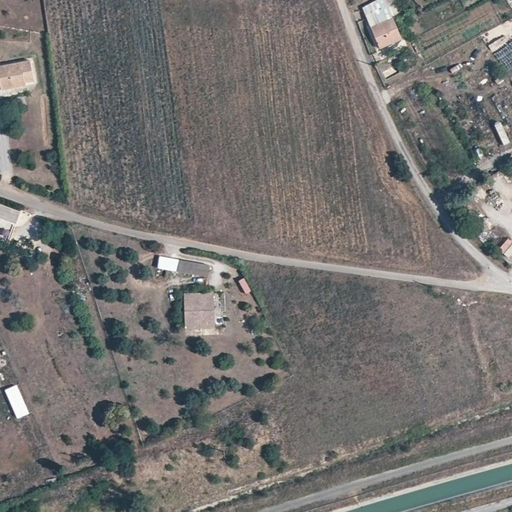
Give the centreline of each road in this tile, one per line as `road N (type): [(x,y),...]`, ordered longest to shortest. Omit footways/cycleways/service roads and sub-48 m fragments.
road 1 (unclassified): [(511,290),(180,246),(0,192)]
road 2 (track): [(511,440),(271,511)]
